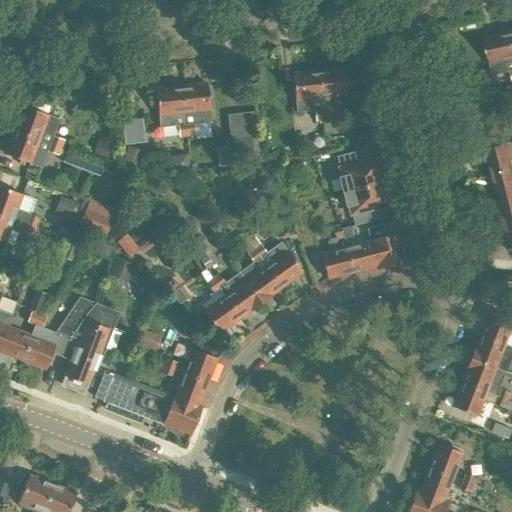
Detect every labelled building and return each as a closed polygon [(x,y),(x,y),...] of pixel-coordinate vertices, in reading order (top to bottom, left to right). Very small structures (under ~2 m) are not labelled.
[(509,71),(511,82),(511,47),(508,33),(483,39),(492,75),(509,71)] [(331,120),(330,107),(329,96),(346,94),(343,69),(318,71),(320,97),(322,108),(323,121),(331,120)] [(292,74),(295,100),(296,112),(314,110),(315,122),(323,121),(322,108),(320,97),(318,71),(292,74)] [(192,123),(211,121),(207,83),(181,86),(184,112),(185,124),(192,123)] [(179,138),(187,137),(185,124),(184,112),(181,86),(155,89),(159,127),(177,125),(179,138)] [(499,101),(511,98),(511,86),(496,90),(499,101)] [(38,139),(49,142),(52,136),(58,120),(47,115),(23,106),(14,130),(38,139)] [(506,134),(511,132),(511,119),(503,122),(506,134)] [(187,137),(194,136),(192,123),(185,124),(187,137)] [(38,139),(14,130),(5,154),(40,168),(46,151),(59,155),(61,148),(49,143),(49,142),(38,139)] [(61,148),(64,141),(52,136),(49,142),(49,143),(61,148)] [(251,136),(226,139),(229,160),(253,157),(251,136)] [(102,162),(108,146),(96,142),(90,157),(102,162)] [(490,175),(511,169),(511,142),(483,150),(490,175)] [(139,164),(143,153),(128,148),(124,159),(139,164)] [(362,163),(359,151),(336,157),(341,177),(338,178),(342,192),(384,181),(383,180),(386,180),(382,167),(380,167),(378,159),(362,163)] [(292,172),(305,170),(304,163),(292,165),(292,172)] [(265,194),(278,189),(270,169),(248,178),(252,187),(260,184),(265,194)] [(511,169),(490,175),(496,199),(511,195),(511,169)] [(384,183),(384,181),(342,192),(345,206),(349,205),(355,226),(377,220),(374,208),(390,204),(388,196),(390,195),(387,183),(384,183)] [(0,213),(35,227),(39,218),(16,210),(22,195),(0,186),(0,213)] [(502,224),(511,221),(511,195),(496,199),(502,224)] [(73,219),(79,204),(60,196),(54,211),(73,219)] [(104,237),(116,210),(89,199),(78,226),(104,237)] [(31,237),(35,227),(0,213),(0,240),(3,242),(9,229),(22,234),(31,237)] [(418,214),(404,217),(406,225),(420,222),(418,214)] [(511,248),(511,221),(502,224),(508,249),(511,248)] [(405,263),(395,222),(367,229),(370,241),(377,266),(376,266),(377,270),(405,263)] [(341,229),(340,224),(332,226),(336,240),(344,238),(341,229)] [(65,238),(68,229),(59,225),(55,234),(65,238)] [(348,227),(341,229),(344,238),(350,237),(348,227)] [(85,235),(70,229),(59,255),(75,261),(85,235)] [(110,234),(106,236),(105,239),(107,243),(110,245),(114,243),(115,239),(114,235),(110,234)] [(128,257),(138,249),(134,244),(126,234),(116,242),(128,257)] [(138,249),(139,250),(149,242),(145,236),(134,244),(138,249)] [(254,236),(247,241),(251,247),(258,243),(254,236)] [(108,259),(113,246),(97,241),(92,254),(108,259)] [(247,241),(241,245),(245,252),(251,247),(247,241)] [(370,241),(346,248),(352,273),(374,267),(376,271),(377,270),(376,266),(377,266),(370,241)] [(258,243),(251,247),(265,267),(281,288),(302,273),(280,242),(265,252),(258,243)] [(253,262),(238,273),(260,303),(281,288),(265,267),(251,247),(245,252),(253,262)] [(327,279),(352,273),(346,248),(320,254),(327,279)] [(207,256),(201,260),(206,268),(212,264),(207,256)] [(127,283),(135,266),(115,257),(107,274),(127,283)] [(217,274),(211,278),(218,287),(224,296),(240,318),(260,303),(238,273),(224,284),(217,274)] [(211,278),(205,282),(212,291),(218,287),(211,278)] [(167,283),(168,288),(171,290),(175,289),(178,285),(177,281),(173,279),(169,280),(167,283)] [(219,333),(240,318),(224,296),(203,311),(219,333)] [(40,313),(44,303),(32,298),(28,308),(40,313)] [(82,299),(59,333),(69,337),(86,315),(95,303),(82,299)] [(99,364),(103,353),(119,313),(95,303),(86,315),(69,337),(62,357),(72,361),(65,377),(66,377),(63,384),(83,392),(85,385),(86,385),(95,363),(99,364)] [(0,343),(7,327),(11,315),(0,310),(0,343)] [(34,326),(41,328),(46,316),(31,310),(26,323),(34,326)] [(511,348),(511,320),(489,311),(480,336),(511,348)] [(34,326),(30,336),(21,360),(45,369),(59,335),(41,328),(34,326)] [(0,351),(21,360),(30,336),(7,327),(0,343),(0,351)] [(155,351),(160,337),(144,331),(139,345),(155,351)] [(511,356),(511,348),(480,336),(471,359),(506,373),(511,357),(511,356)] [(198,406),(216,359),(183,346),(174,370),(183,373),(174,397),(198,406)] [(125,374),(129,362),(111,356),(107,368),(125,374)] [(176,362),(163,357),(158,372),(171,378),(176,362)] [(509,401),(511,394),(507,392),(500,389),(506,373),(471,359),(461,383),(509,401)] [(144,417),(154,391),(112,375),(113,374),(104,370),(95,395),(104,399),(103,401),(144,417)] [(509,401),(461,383),(452,407),(476,416),(482,401),(502,407),(511,412),(511,402),(509,401)] [(154,420),(164,395),(154,391),(144,417),(154,420)] [(174,398),(164,395),(154,420),(190,434),(201,407),(198,406),(174,397),(174,398)] [(494,423),(490,432),(507,439),(511,430),(494,423)] [(429,468),(451,477),(460,453),(438,444),(429,468)] [(442,502),(443,501),(442,501),(451,477),(429,468),(420,492),(419,493),(442,502)] [(464,474),(461,481),(474,486),(477,479),(464,474)] [(41,511),(52,484),(28,475),(18,503),(32,508),(30,511),(41,511)] [(0,500),(3,501),(9,485),(0,481),(0,500)] [(471,494),(474,486),(461,481),(459,489),(471,494)] [(68,511),(76,493),(52,484),(41,511),(68,511)] [(317,495),(319,489),(310,486),(308,491),(317,495)] [(419,493),(420,492),(415,490),(406,511),(438,511),(442,502),(419,493)]
